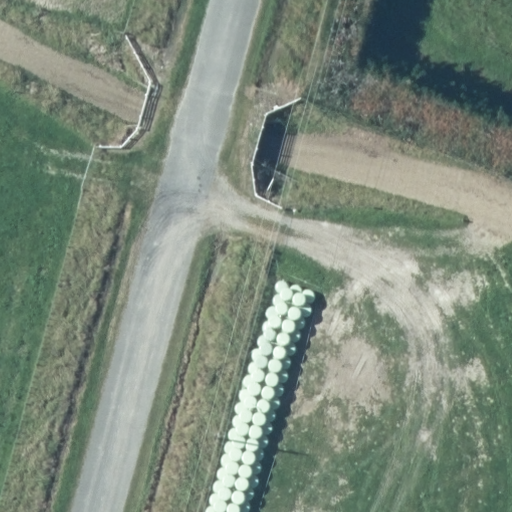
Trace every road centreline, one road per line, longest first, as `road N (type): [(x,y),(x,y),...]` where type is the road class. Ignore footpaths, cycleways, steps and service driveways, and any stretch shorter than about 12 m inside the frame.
road 1 (track): [(511,216),(138,109),(0,40)]
road 2 (unclassified): [(234,0),(95,511)]
